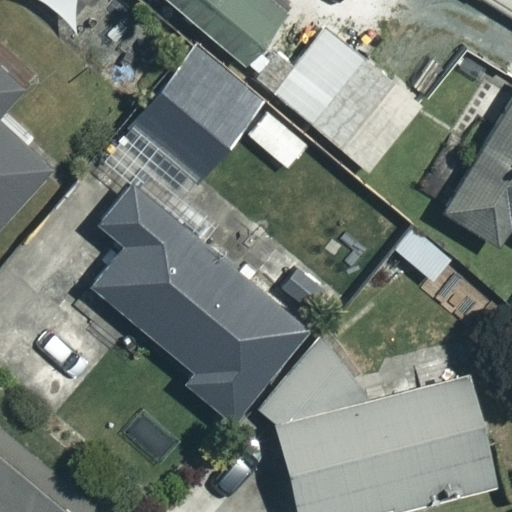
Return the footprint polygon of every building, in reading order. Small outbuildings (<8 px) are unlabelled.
[(90,0),(39,0),(69,25),(90,0)] [(168,0),(229,52),(274,0),(168,0)] [(409,94),(315,18),(263,82),(357,158),(409,94)] [(252,91),(183,34),(90,147),(119,171),(88,209),(115,232),(80,274),(181,357),(171,369),(220,409),(296,317),(191,231),(207,211),(175,184),(252,91)] [(0,76),(3,73),(0,69),(0,201),(37,163),(0,127),(0,76)] [(492,219),(511,230),(511,72),(436,197),(486,228),(492,219)] [(312,511),(481,474),(455,362),(261,406),(284,511),(312,511)]
